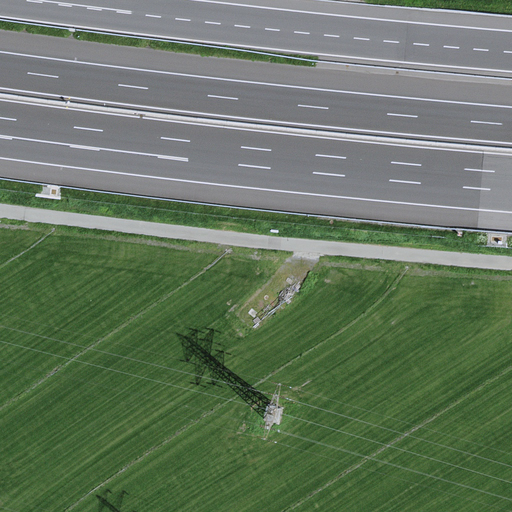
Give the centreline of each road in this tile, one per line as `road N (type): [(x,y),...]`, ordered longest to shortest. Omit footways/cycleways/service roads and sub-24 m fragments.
road 1 (motorway): [(511,123),(0,67)]
road 2 (unclassified): [(511,262),(0,209)]
road 3 (motorway): [(14,128),(511,181)]
road 4 (motorway): [(511,50),(36,0)]
